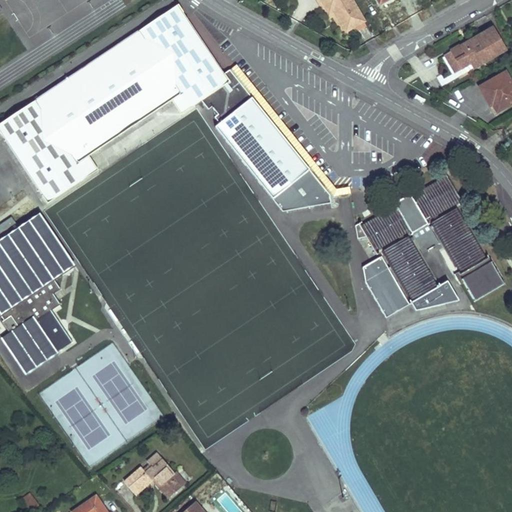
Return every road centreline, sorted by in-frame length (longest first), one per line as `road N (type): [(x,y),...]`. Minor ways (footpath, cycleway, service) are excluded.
road 1 (residential): [(211,0),(354,80)]
road 2 (residential): [(378,94),(462,140),(511,186)]
